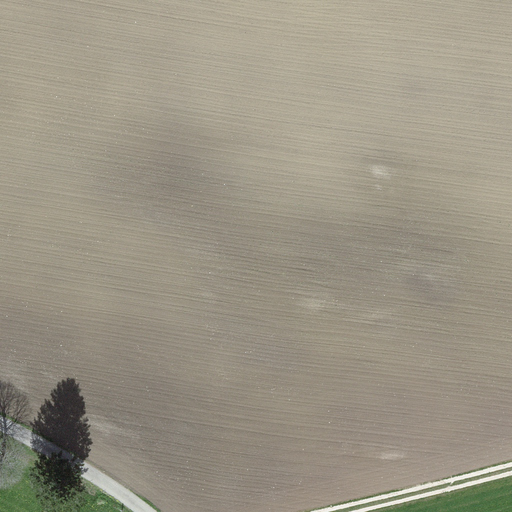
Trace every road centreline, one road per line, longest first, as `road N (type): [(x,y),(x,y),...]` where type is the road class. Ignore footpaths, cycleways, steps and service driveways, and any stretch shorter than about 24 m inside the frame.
road 1 (track): [(357,511),(511,472)]
road 2 (track): [(134,511),(0,434)]
